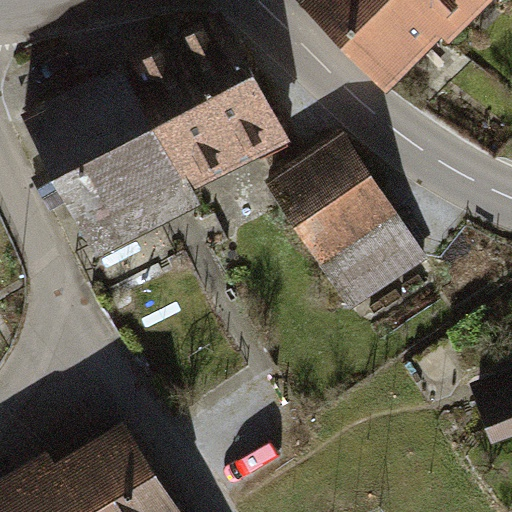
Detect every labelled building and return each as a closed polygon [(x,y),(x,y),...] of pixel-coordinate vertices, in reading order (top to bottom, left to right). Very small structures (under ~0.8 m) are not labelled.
[(505,0),(310,0),(303,8),(390,97),(443,45),(451,53),(505,0)] [(218,18),(23,118),(98,263),(203,209),(193,190),(283,144),(218,18)] [(270,189),(359,318),(430,269),(341,140),(270,189)] [(511,372),(473,387),(491,434),(511,426),(511,372)] [(176,511),(127,425),(59,464),(54,455),(0,485),(0,511),(176,511)]
